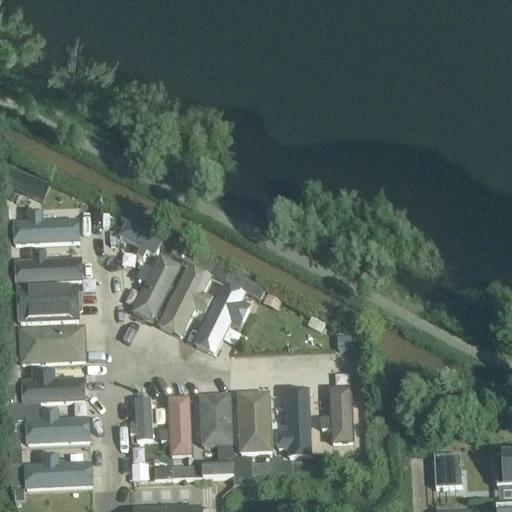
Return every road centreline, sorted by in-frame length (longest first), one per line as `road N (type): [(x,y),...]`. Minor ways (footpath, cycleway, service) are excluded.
road 1 (residential): [(113,376),(329,366)]
road 2 (residential): [(113,376),(110,511)]
